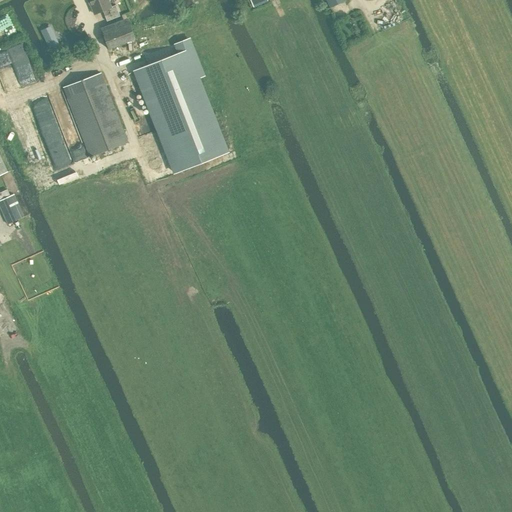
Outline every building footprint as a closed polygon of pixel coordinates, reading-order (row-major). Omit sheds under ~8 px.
[(110,7),(107,0),(88,0),(94,14),(102,11),(107,22),(120,17),(115,5),(110,7)] [(249,0),(254,8),(268,2),(266,0),(249,0)] [(109,50),(135,39),(127,19),(101,29),(109,50)] [(51,26),(41,30),(51,52),(61,47),(51,26)] [(135,71),(175,173),(227,153),(197,79),(202,77),(188,39),(175,44),(179,53),(135,71)] [(73,50),(65,53),(68,61),(76,58),(73,50)] [(90,157),(128,143),(101,73),(63,88),(90,157)] [(0,208),(7,225),(24,217),(14,195),(0,200),(0,208)]
